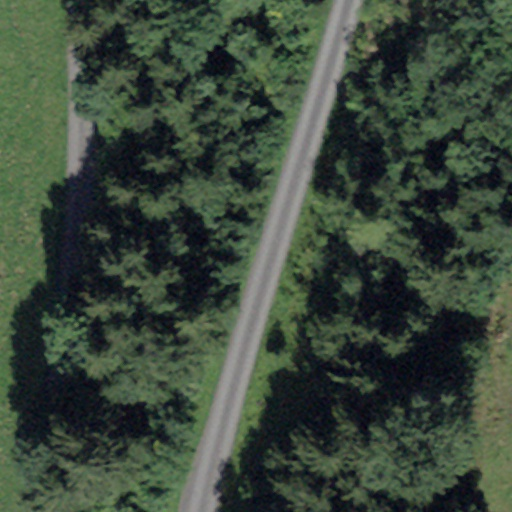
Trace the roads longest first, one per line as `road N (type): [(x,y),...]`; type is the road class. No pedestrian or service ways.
road 1 (track): [(215,511),(338,0)]
road 2 (track): [(69,0),(36,511)]
